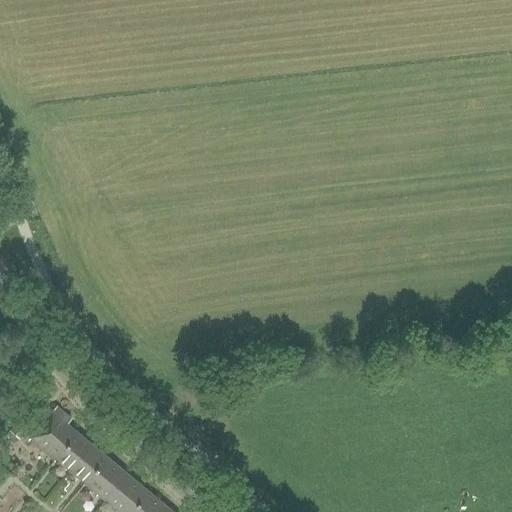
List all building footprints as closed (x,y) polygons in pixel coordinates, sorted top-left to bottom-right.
[(51,455),(73,429),(67,423),(71,418),(57,407),(30,438),(51,455)] [(19,420),(10,431),(20,439),(29,428),(19,420)] [(73,429),(51,455),(62,464),(63,463),(73,471),(94,446),(73,429)] [(94,446),(73,471),(93,489),(114,463),(94,446)] [(114,463),(93,489),(114,506),(134,480),(114,463)] [(134,480),(114,506),(121,511),(143,511),(155,498),(134,480)] [(171,511),(155,498),(143,511),(171,511)]
